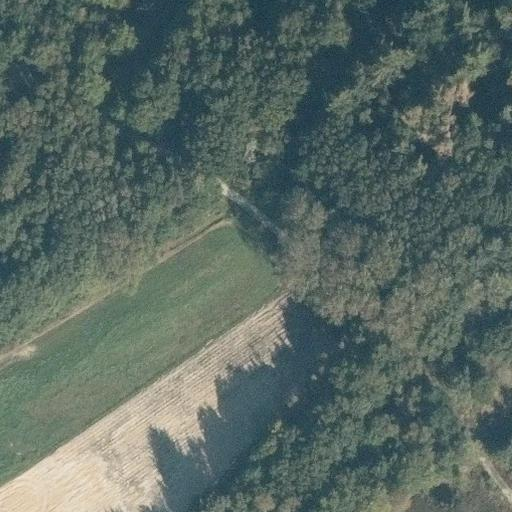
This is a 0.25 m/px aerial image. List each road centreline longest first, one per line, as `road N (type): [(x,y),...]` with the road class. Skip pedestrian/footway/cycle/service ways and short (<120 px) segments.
road 1 (track): [(0,342),(234,200)]
road 2 (track): [(511,509),(378,333)]
road 3 (track): [(98,127),(149,73),(198,0)]
